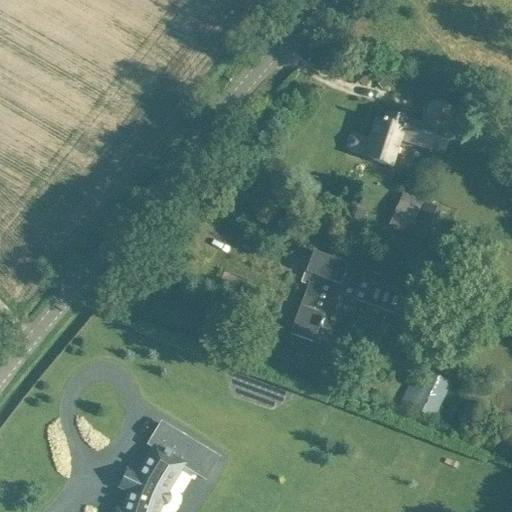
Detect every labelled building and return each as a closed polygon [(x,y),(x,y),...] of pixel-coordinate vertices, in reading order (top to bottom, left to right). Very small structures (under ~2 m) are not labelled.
[(433,100),(425,127),(387,114),(385,121),(383,121),(383,122),(376,120),(364,158),(389,167),(401,133),(421,139),(419,143),(445,151),(458,108),(433,100)] [(399,258),(408,235),(422,202),(402,193),(388,226),(400,231),(390,255),(399,258)] [(422,243),(426,245),(440,213),(425,206),(411,238),(422,243)] [(396,270),(410,276),(422,246),(408,241),(396,270)] [(347,265),(313,252),(306,273),(312,275),(290,334),(312,343),(318,329),(327,331),(341,296),(395,317),(404,295),(360,280),(358,286),(342,280),(347,265)] [(424,373),(419,385),(411,382),(401,403),(432,418),(437,406),(443,408),(452,386),(424,373)] [(121,511),(117,511),(116,511),(152,511),(155,504),(160,505),(164,505),(167,504),(169,501),(170,498),(169,494),(167,491),(162,489),(178,463),(206,480),(218,460),(161,425),(149,445),(154,448),(137,476),(131,474),(124,490),(129,492),(125,504),(122,511),(121,511)]
